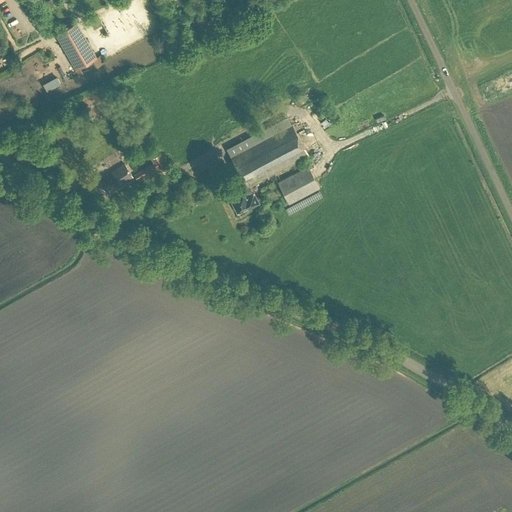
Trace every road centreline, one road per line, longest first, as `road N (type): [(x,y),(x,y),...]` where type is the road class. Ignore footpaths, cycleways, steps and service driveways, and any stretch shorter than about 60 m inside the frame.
road 1 (tertiary): [(0,170),(97,224),(390,351),(511,429)]
road 2 (unclassified): [(511,216),(410,0)]
